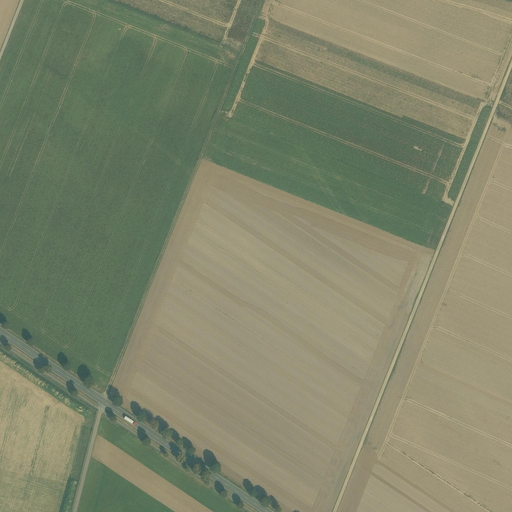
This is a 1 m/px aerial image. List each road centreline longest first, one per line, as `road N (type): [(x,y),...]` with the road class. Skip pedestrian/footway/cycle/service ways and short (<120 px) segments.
road 1 (track): [(74,511),(102,402),(262,0)]
road 2 (track): [(334,511),(511,62)]
road 3 (primary): [(0,332),(265,511)]
